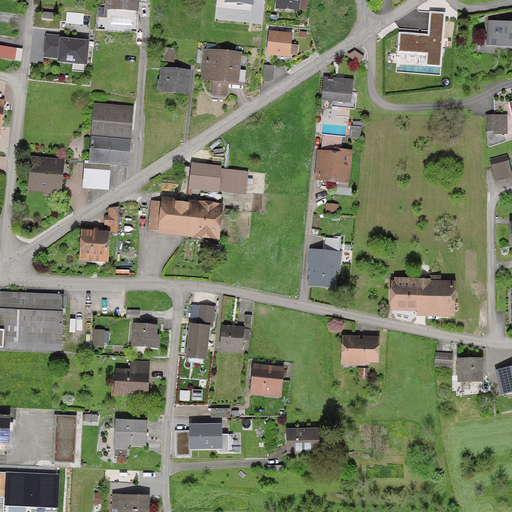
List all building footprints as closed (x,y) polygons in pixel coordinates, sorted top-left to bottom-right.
[(136,0),(107,0),(107,9),(136,11),(136,0)] [(298,0),(276,0),(276,8),(297,10),(298,0)] [(397,72),(441,75),(445,12),(430,11),(428,34),(400,32),(397,72)] [(511,24),(489,23),(488,44),(511,45),(511,24)] [(290,35),(270,33),(267,54),(288,56),(290,35)] [(45,57),(59,58),(61,39),(61,36),(47,35),(45,57)] [(87,42),(61,39),(59,58),(59,61),(85,63),(87,42)] [(0,46),(0,57),(21,61),(22,50),(0,46)] [(175,48),(163,47),(162,62),(175,62),(175,48)] [(239,54),(205,51),(203,80),(236,83),(239,54)] [(188,72),(161,69),(159,90),(186,93),(188,72)] [(351,81),(324,79),(322,100),(349,102),(351,81)] [(130,109),(95,106),(92,133),(128,137),(130,109)] [(492,114),(493,134),(508,133),(507,114),(492,114)] [(128,141),(92,138),(90,162),(126,165),(128,141)] [(349,156),(318,153),(316,180),(347,182),(349,156)] [(490,160),(496,180),(511,175),(511,174),(507,155),(490,160)] [(61,162),(31,159),(29,189),(58,191),(61,162)] [(108,168),(85,166),(83,188),(106,190),(108,168)] [(218,168),(192,166),(189,189),(215,192),(218,168)] [(245,173),(222,170),(219,190),(243,193),(245,173)] [(218,210),(162,203),(159,231),(215,238),(218,210)] [(327,203),(326,213),(337,214),(338,204),(327,203)] [(105,235),(82,234),(80,259),(103,260),(105,235)] [(313,252),(310,285),(336,287),(339,254),(313,252)] [(453,287),(393,285),(392,309),(452,312),(453,287)] [(200,305),(198,324),(212,326),(215,307),(200,305)] [(127,309),(127,317),(140,317),(140,309),(127,309)] [(58,316),(6,312),(4,347),(56,351),(58,316)] [(155,328),(134,326),(132,345),(153,347),(155,328)] [(207,328),(190,326),(186,357),(204,359),(207,328)] [(242,329),(222,328),(221,349),(240,351),(242,329)] [(94,329),(93,346),(104,347),(106,330),(94,329)] [(377,361),(378,348),(344,346),(343,360),(377,361)] [(436,352),(435,365),(451,366),(452,353),(436,352)] [(482,361),(459,361),(459,382),(482,382),(482,361)] [(132,373),(116,373),(115,393),(145,395),(146,364),(132,364),(132,373)] [(511,368),(497,372),(502,395),(511,392),(511,368)] [(281,374),(254,371),(251,393),(279,395),(281,374)] [(193,389),(192,399),(201,399),(202,390),(193,389)] [(211,408),(211,417),(230,417),(230,409),(211,408)] [(77,415),(55,414),(53,461),(75,462),(77,415)] [(85,414),(85,421),(97,422),(98,414),(85,414)] [(144,424),(116,422),(114,451),(125,451),(125,444),(143,445),(144,424)] [(220,427),(190,427),(190,449),(220,449),(220,427)] [(317,451),(316,430),(287,432),(288,452),(317,451)] [(58,475),(0,472),(0,496),(6,496),(5,504),(57,507),(58,475)] [(120,497),(119,511),(145,511),(146,498),(120,497)]
